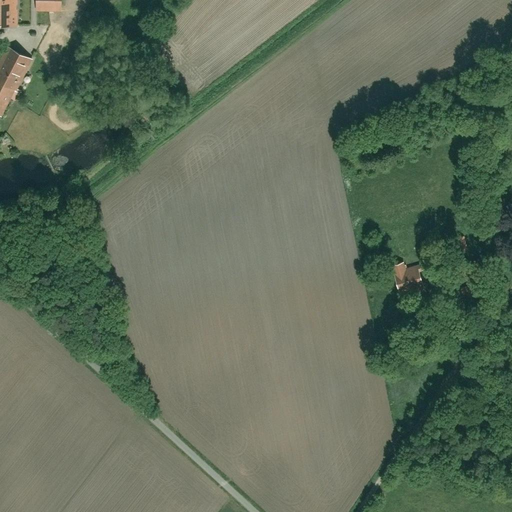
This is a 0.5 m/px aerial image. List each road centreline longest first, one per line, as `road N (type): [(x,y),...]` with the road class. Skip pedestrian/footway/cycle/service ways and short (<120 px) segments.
road 1 (residential): [(263,511),(0,257)]
road 2 (residential): [(344,511),(489,298)]
